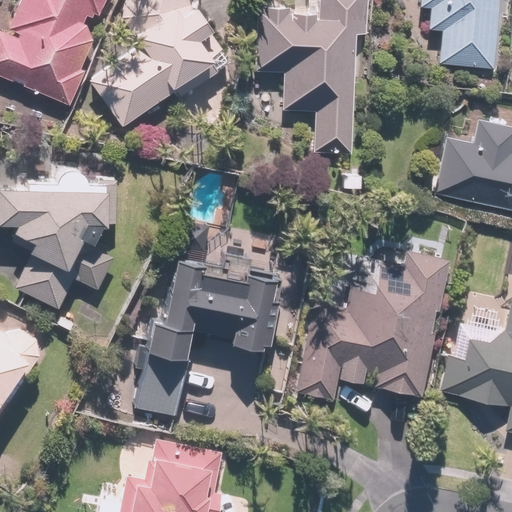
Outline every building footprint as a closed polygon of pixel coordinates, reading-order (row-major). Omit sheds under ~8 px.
[(16,0),(6,27),(0,24),(0,73),(66,101),(80,68),(70,64),(80,42),(84,32),(87,24),(90,17),(92,18),(99,0),(16,0)] [(192,0),(189,3),(189,0),(119,0),(119,14),(139,39),(84,83),(118,124),(165,87),(172,95),(226,52),(202,23),(210,17),(196,0),(192,0)] [(359,32),(362,0),(316,0),(315,15),(308,14),(309,8),(254,3),(248,65),(280,67),(277,107),(311,110),(308,152),(342,155),(352,31),(359,32)] [(486,68),(492,0),(415,0),(415,7),(427,8),(425,33),(436,34),(433,64),(486,68)] [(440,136),(429,196),(511,211),(511,145),(510,145),(511,132),(511,126),(473,120),(469,142),(440,136)] [(28,252),(8,288),(55,308),(68,278),(96,290),(112,253),(86,242),(93,224),(100,224),(100,220),(111,220),(111,181),(80,181),(75,172),(66,169),(57,172),(52,181),(21,179),(21,188),(0,186),(0,220),(9,221),(8,241),(28,252)] [(334,307),(305,303),(293,390),(331,395),(333,379),(354,382),(356,370),(370,372),(367,387),(418,394),(437,255),(398,250),(397,263),(365,258),(360,291),(350,289),(346,317),(333,316),(334,307)] [(217,260),(166,255),(159,316),(142,314),(131,410),(176,415),(185,339),(267,348),(275,275),(262,274),(262,270),(241,268),(243,254),(218,251),(217,260)] [(511,302),(507,301),(502,329),(484,338),(461,333),(457,351),(444,348),(436,390),(506,404),(501,429),(511,430),(511,302)] [(0,404),(34,353),(32,336),(18,327),(1,333),(0,331),(0,404)] [(140,476),(120,473),(113,511),(211,511),(221,451),(146,439),(140,476)]
